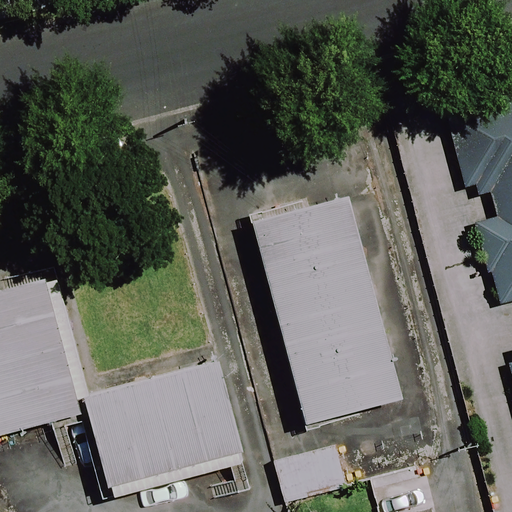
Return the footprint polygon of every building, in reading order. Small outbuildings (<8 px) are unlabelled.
[(511,303),(511,100),(462,114),(491,221),(475,225),(497,308),(511,303)] [(359,198),(268,222),(320,418),(411,395),(359,198)] [(0,436),(77,416),(41,282),(0,293),(0,436)] [(105,487),(120,483),(124,497),(241,466),(237,452),(215,369),(83,404),(105,487)] [(345,490),(335,449),(274,464),(284,505),(345,490)]
